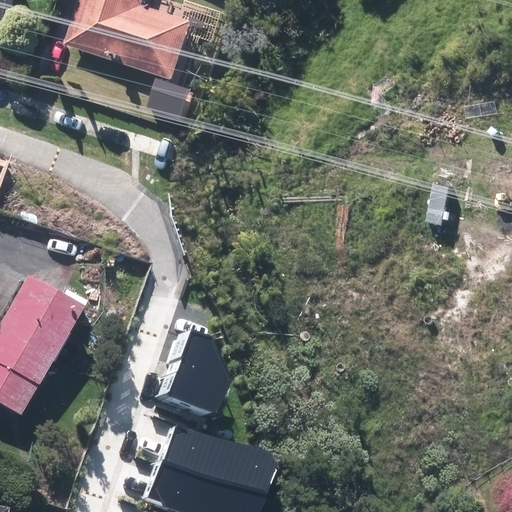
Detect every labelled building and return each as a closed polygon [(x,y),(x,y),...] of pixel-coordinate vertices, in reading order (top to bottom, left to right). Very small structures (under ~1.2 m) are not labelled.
[(0,0),(0,32),(3,33),(14,0),(0,0)] [(84,0),(67,48),(173,85),(193,29),(142,11),(145,0),(84,0)] [(0,311),(0,414),(12,420),(68,315),(14,286),(0,311)] [(213,337),(188,330),(178,364),(232,380),(213,337)] [(223,411),(232,380),(178,364),(169,395),(223,411)] [(279,457),(175,426),(164,464),(268,495),(279,457)] [(180,511),(262,511),(268,495),(164,464),(152,503),(180,511)]
